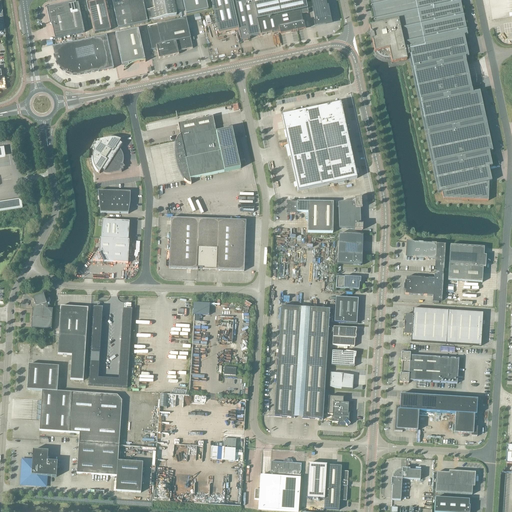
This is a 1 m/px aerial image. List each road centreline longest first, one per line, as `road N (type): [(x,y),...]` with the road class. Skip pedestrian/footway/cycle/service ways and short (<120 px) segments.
road 1 (unclassified): [(372,447),(385,214),(355,61),(345,47)]
road 2 (unclassified): [(372,447),(262,439),(254,427),(261,289)]
road 3 (unclassified): [(492,456),(508,209)]
road 4 (unclassified): [(261,289),(265,194),(236,66)]
road 5 (unknown): [(399,351),(485,358),(488,342),(485,315),(402,314)]
road 6 (unclassified): [(0,476),(11,305),(27,268)]
road 7 (unclassified): [(145,286),(149,196),(128,89)]
road 8 (unknown): [(149,202),(245,179),(232,117)]
road 9 (unclassified): [(27,268),(54,215),(44,118)]
road 10 (unclassified): [(508,209),(511,151),(490,56)]
road 11 (unclassified): [(145,286),(58,284),(27,268)]
road 12 (unclassified): [(492,456),(372,447)]
